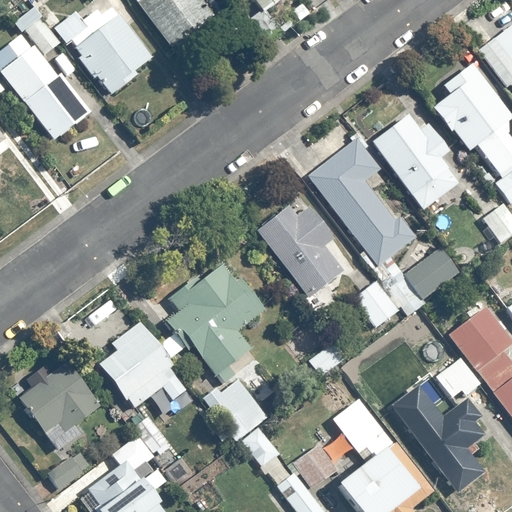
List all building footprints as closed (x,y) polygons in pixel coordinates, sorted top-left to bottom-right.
[(93,80),(106,97),(153,62),(105,0),(86,0),(87,1),(63,19),(48,0),(26,0),(30,5),(59,42),(89,83),(93,80)] [(130,0),(166,49),(210,17),(197,0),(130,0)] [(250,0),(260,13),(277,0),(250,0)] [(8,22),(19,36),(23,33),(40,56),(59,42),(30,5),(8,22)] [(511,30),(511,31),(509,27),(476,50),(503,88),(509,84),(511,87),(511,30)] [(85,112),(43,60),(12,86),(23,101),(20,103),(50,140),(85,112)] [(511,122),(508,117),(466,64),(439,86),(446,95),(429,109),(464,153),(471,147),(497,180),(492,183),(509,204),(511,201),(511,122)] [(459,181),(440,156),(444,153),(424,126),(416,132),(403,115),(366,143),(419,212),(452,186),(459,181)] [(353,138),(303,177),(364,255),(358,259),(368,273),(410,241),(364,181),(377,170),(353,138)] [(511,232),(511,222),(500,205),(478,220),(495,245),(511,232)] [(328,241),(304,208),(292,217),(283,206),(252,229),(304,298),(339,273),(320,247),(328,241)] [(455,273),(435,248),(400,276),(419,301),(455,273)] [(178,310),(167,319),(160,324),(170,337),(177,331),(212,376),(246,349),(232,331),(259,311),(219,261),(169,299),(178,310)] [(377,284),(353,302),(373,329),(397,311),(377,284)] [(511,296),(500,305),(511,321),(511,296)] [(511,424),(511,354),(508,349),(511,346),(481,306),(476,310),(473,305),(460,315),(463,319),(444,334),(511,424)] [(167,396),(182,385),(137,324),(108,346),(113,352),(95,366),(129,411),(160,388),(167,396)] [(344,359),(333,344),(306,362),(317,378),(344,359)] [(96,406),(54,353),(30,371),(38,380),(14,399),(55,451),(75,435),(69,428),(96,406)] [(432,378),(453,405),(478,386),(457,359),(432,378)] [(200,400),(220,427),(212,432),(220,443),(228,437),(232,442),(264,418),(234,379),(216,393),(213,389),(200,400)] [(420,384),(388,408),(444,483),(472,463),(459,446),(474,435),(468,427),(478,419),(464,400),(443,415),(420,384)] [(339,434),(351,450),(360,461),(329,484),(350,511),(382,511),(409,492),(378,452),(388,444),(354,400),(328,420),(339,434)] [(212,436),(189,408),(176,418),(198,447),(212,436)] [(276,456),(256,430),(238,444),(258,469),(276,456)] [(330,465),(351,450),(339,434),(318,450),(314,445),(289,463),(309,491),(334,472),(330,465)] [(151,456),(134,435),(133,435),(108,455),(115,465),(75,497),(78,500),(75,503),(82,511),(139,511),(152,502),(129,473),(151,456)] [(80,449),(44,475),(56,491),(87,468),(83,463),(87,460),(80,449)] [(320,511),(282,461),(265,475),(292,511),(320,511)] [(160,511),(152,502),(139,511),(160,511)]
